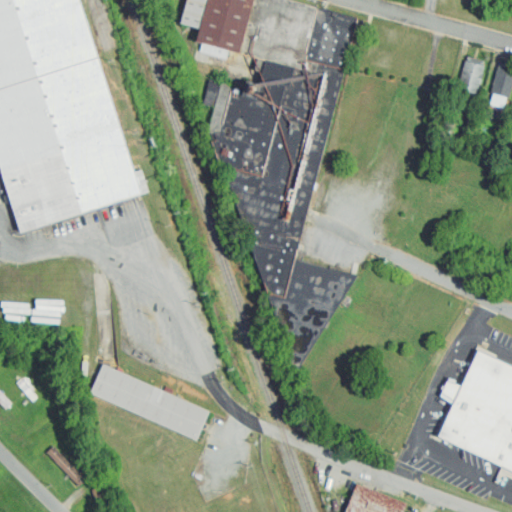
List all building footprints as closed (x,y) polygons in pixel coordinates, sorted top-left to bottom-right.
[(0,168),(0,0),(78,0),(141,194),(21,233),(0,168)] [(188,0),(290,0),(359,18),(295,260),(357,277),(299,371),(291,366),(208,134),(215,107),(205,104),(211,81),(245,90),(247,83),(261,87),(268,59),(199,41),(202,28),(182,23),(188,0)] [(465,60),(484,66),(476,94),(457,89),(465,60)] [(497,70),(511,74),(511,82),(508,98),(490,93),(497,70)] [(477,352),(511,368),(511,471),(438,437),(477,352)] [(103,367),(210,414),(198,443),(90,395),(103,367)] [(0,391),(12,403),(5,410),(0,404),(0,391)] [(53,446),(85,480),(79,486),(47,452),(53,446)] [(345,511),(402,511),(406,504),(357,484),(345,511)]
